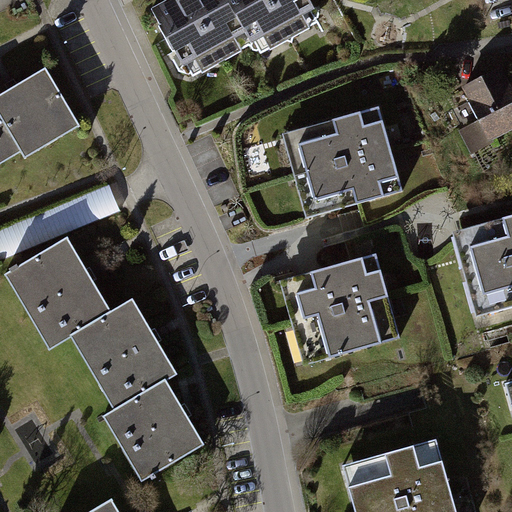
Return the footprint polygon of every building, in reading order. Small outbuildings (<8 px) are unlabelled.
[(171,0),(154,9),(184,67),(196,61),(203,74),(243,53),(240,47),(252,42),(230,0),(171,0)] [(310,0),(230,0),(252,42),(255,48),(261,45),(264,52),(317,25),(312,15),(317,12),(310,0)] [(511,130),(511,82),(504,65),(466,84),(494,140),(511,130)] [(47,71),(0,99),(0,106),(28,154),(31,159),(82,129),(47,71)] [(0,170),(28,154),(0,106),(0,170)] [(383,109),(290,133),(312,219),(405,195),(383,109)] [(0,253),(1,256),(125,217),(117,192),(0,228),(0,253)] [(511,219),(458,233),(481,319),(511,311),(511,219)] [(71,239),(9,276),(54,352),(76,339),(117,314),(71,239)] [(379,256),(286,280),(308,366),(401,342),(379,256)] [(135,303),(117,314),(76,339),(121,412),(168,383),(179,377),(135,303)] [(511,375),(500,379),(511,422),(511,375)] [(168,383),(121,412),(106,421),(141,479),(203,442),(168,383)] [(451,511),(428,432),(334,461),(349,511),(451,511)] [(126,511),(117,496),(89,511),(126,511)]
